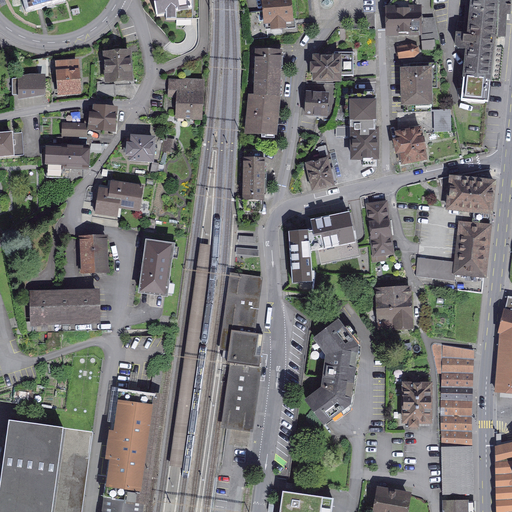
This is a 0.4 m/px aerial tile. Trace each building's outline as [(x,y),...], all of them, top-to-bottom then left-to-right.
[(64,1),(63,0),(27,0),(31,10),(64,1)] [(164,15),(164,20),(192,19),(191,0),(150,0),(154,16),(164,15)] [(290,0),(261,0),(263,26),(270,25),(271,31),(285,30),(285,24),(292,24),(290,0)] [(467,52),(462,98),(488,101),(495,38),(504,39),(508,0),(475,0),(475,2),(471,2),(467,35),(459,34),(457,51),(467,52)] [(398,9),(386,9),(386,39),(398,39),(398,36),(421,36),(421,9),(412,9),(412,12),(398,12),(398,9)] [(419,48),(413,45),(398,47),(399,54),(399,61),(414,58),(419,54),(419,48)] [(131,52),(105,55),(108,83),(134,80),(131,52)] [(255,53),(252,98),(279,101),(280,54),(255,53)] [(322,58),(312,58),(312,67),(310,67),(310,77),(312,77),(312,85),(341,85),(341,76),(339,76),(339,65),(341,65),(341,59),(334,59),(334,60),(322,60),(322,58)] [(84,59),(60,60),(62,94),(86,92),(84,59)] [(406,69),(403,69),(404,111),(431,110),(430,87),(436,86),(435,64),(406,65),(406,69)] [(23,100),(50,94),(50,75),(22,75),(22,79),(15,79),(15,95),(23,95),(23,100)] [(199,81),(168,80),(168,96),(176,96),(175,118),(198,119),(199,81)] [(328,93),(307,92),(306,114),(326,115),(328,93)] [(375,96),(352,96),(353,158),(376,157),(375,96)] [(276,141),(279,101),(252,98),(248,98),(244,138),(276,141)] [(114,109),(94,107),(92,128),(112,130),(114,109)] [(435,136),(453,136),(452,114),(435,114),(435,136)] [(84,125),(63,124),(62,134),(83,135),(84,125)] [(399,152),(401,163),(423,159),(421,149),(424,148),(422,138),(420,139),(418,129),(395,134),(396,142),(394,142),(396,153),(399,152)] [(17,133),(0,134),(0,157),(18,157),(17,133)] [(131,145),(128,145),(128,154),(130,154),(130,159),(152,160),(153,138),(132,137),(131,145)] [(84,148),(46,146),(45,163),(68,164),(67,167),(83,168),(84,148)] [(264,160),(245,159),(245,199),(264,199),(264,160)] [(335,184),(329,159),(305,165),(311,190),(335,184)] [(444,212),(462,214),(456,265),(419,260),(417,276),(453,280),(454,274),(486,278),(497,184),(448,178),(444,212)] [(107,190),(98,189),(94,214),(115,217),(117,204),(138,207),(141,187),(109,182),(107,190)] [(392,253),(386,202),(367,205),(374,255),(392,253)] [(312,280),(310,251),(355,242),(349,213),(311,220),(313,231),(290,232),(293,282),(312,280)] [(76,238),(77,272),(105,271),(104,238),(76,238)] [(175,243),(146,239),(138,293),(167,297),(175,243)] [(210,245),(200,243),(169,466),(182,467),(205,297),(207,283),(208,269),(210,245)] [(232,330),(255,334),(263,277),(234,273),(230,272),(222,329),(232,330)] [(409,289),(378,290),(379,309),(410,308),(409,289)] [(96,292),(29,295),(30,325),(97,322),(96,292)] [(410,308),(379,309),(379,328),(410,327),(410,308)] [(505,339),(500,397),(511,397),(511,315),(510,315),(503,338),(505,339)] [(355,398),(360,347),(339,321),(314,340),(324,354),(323,379),(322,385),(305,399),(323,423),(355,398)] [(255,334),(232,330),(230,345),(227,363),(230,363),(255,367),(259,367),(263,338),(263,335),(255,334)] [(442,429),(443,447),(474,446),(472,402),(474,352),(435,345),(433,347),(437,365),(441,388),(442,429)] [(262,368),(259,367),(255,367),(230,363),(229,370),(221,427),(227,428),(250,431),(253,432),(262,368)] [(408,382),(403,382),(402,421),(409,421),(409,425),(416,425),(416,421),(429,421),(430,384),(417,384),(417,379),(408,378),(408,382)] [(107,442),(146,447),(153,395),(119,390),(114,431),(109,430),(107,442)] [(0,511),(82,511),(93,433),(13,421),(0,511)] [(146,447),(107,442),(105,459),(110,460),(106,486),(141,491),(146,447)] [(499,445),(500,511),(511,511),(511,443),(509,444),(499,445)] [(474,446),(443,447),(444,489),(444,494),(476,493),(474,446)] [(376,511),(409,511),(413,493),(382,486),(376,511)] [(284,492),(280,511),(331,511),(333,499),(284,492)] [(143,511),(145,505),(104,499),(102,511),(143,511)] [(477,511),(477,499),(446,499),(446,511),(477,511)]
